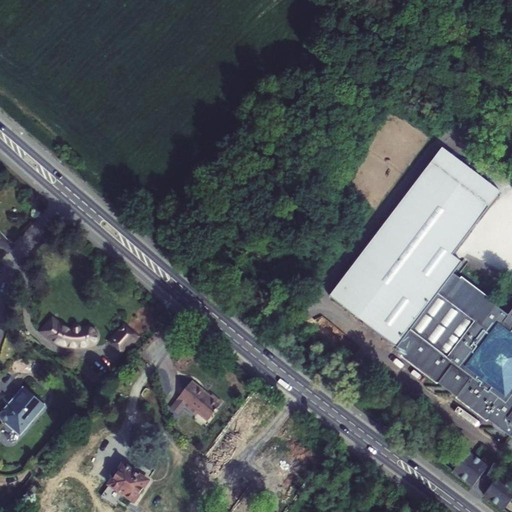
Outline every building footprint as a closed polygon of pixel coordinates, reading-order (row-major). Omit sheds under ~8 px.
[(500,192),(442,148),(330,297),(398,348),(396,351),(403,356),(401,357),(437,384),(438,383),(458,398),(457,399),(488,422),(489,420),(511,438),(511,311),(509,315),(497,307),(498,305),(462,278),(461,279),(454,274),(462,263),(452,256),(500,192)] [(43,335),(50,339),(60,326),(54,322),(49,328),(43,335)] [(126,339),(121,345),(131,353),(146,335),(133,324),(123,337),(126,339)] [(60,326),(50,339),(53,341),(57,344),(62,346),(68,348),(73,348),(78,348),(84,348),(89,346),(94,344),(96,342),(97,340),(98,338),(97,335),(96,333),(94,331),(92,330),(89,330),(82,332),(81,326),(77,325),(74,331),(66,330),(60,326)] [(191,382),(176,402),(195,417),(197,414),(207,421),(221,403),(212,395),(210,397),(191,382)] [(43,407),(24,391),(0,419),(0,420),(18,435),(43,407)] [(477,479),(493,458),(473,443),(457,464),(477,479)] [(153,474),(137,463),(134,467),(150,478),(153,474)] [(509,502),(511,498),(511,472),(504,467),(488,488),(509,502)] [(145,485),(120,469),(106,487),(131,504),(145,485)]
